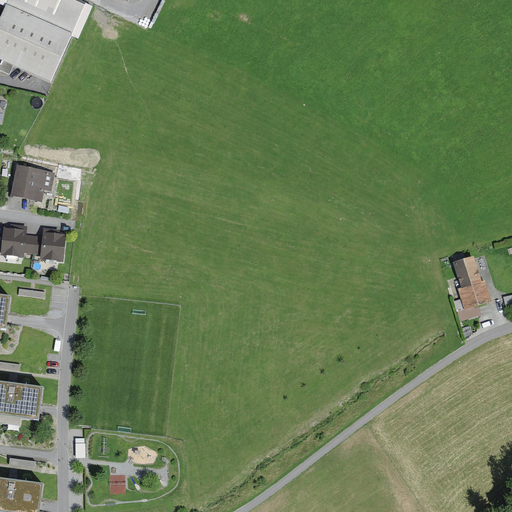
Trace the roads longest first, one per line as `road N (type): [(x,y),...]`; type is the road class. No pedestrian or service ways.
road 1 (unclassified): [(511,327),(469,344),(240,511)]
road 2 (residential): [(64,511),(74,287)]
